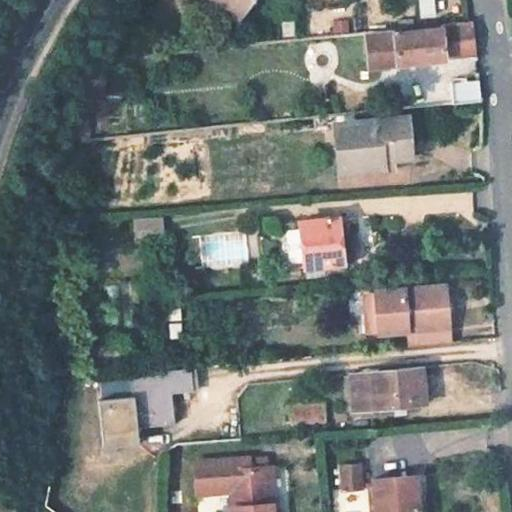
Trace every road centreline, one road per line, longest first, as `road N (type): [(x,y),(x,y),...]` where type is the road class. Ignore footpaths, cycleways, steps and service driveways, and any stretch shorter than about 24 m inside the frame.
road 1 (unknown): [(511,366),(246,394),(201,445)]
road 2 (residential): [(511,272),(501,67)]
